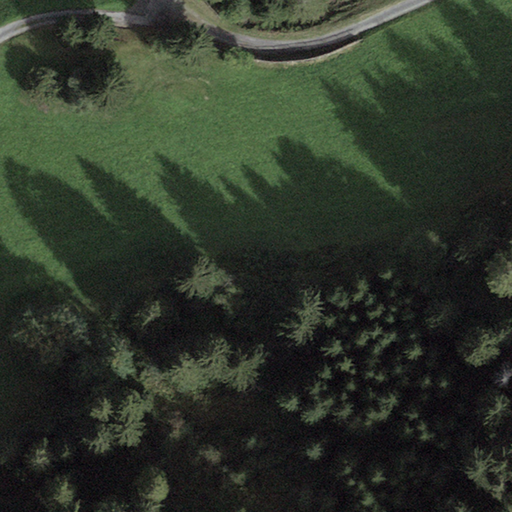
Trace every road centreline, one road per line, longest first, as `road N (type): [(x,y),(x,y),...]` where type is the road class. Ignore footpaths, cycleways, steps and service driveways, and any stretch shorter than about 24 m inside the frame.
road 1 (track): [(420,0),(322,40),(231,39),(171,20)]
road 2 (track): [(171,20),(67,14),(0,30)]
